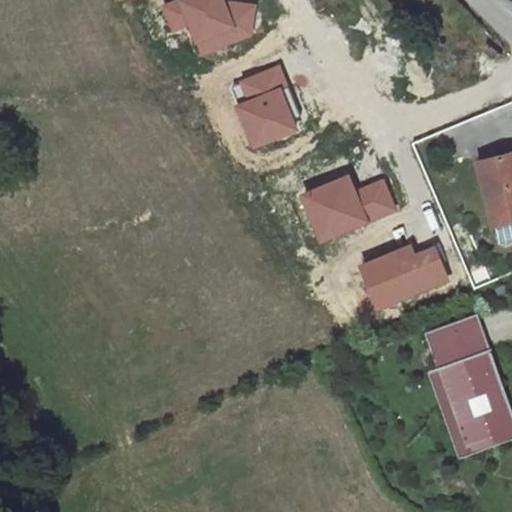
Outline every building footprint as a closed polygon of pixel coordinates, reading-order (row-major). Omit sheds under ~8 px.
[(246,35),(250,6),(223,2),(221,0),(181,0),(165,7),(175,29),(188,23),(201,54),(246,35)] [(294,128),(290,120),(298,116),(278,69),(242,84),(250,104),(238,109),(254,145),(294,128)] [(511,152),(480,159),(494,221),(511,217),(511,152)] [(383,181),(353,194),(346,178),(303,196),(321,239),(394,208),(383,181)] [(409,247),(360,268),(377,308),(446,279),(433,249),(414,258),(409,247)] [(439,368),(487,349),(474,315),(426,333),(439,368)] [(439,368),(429,371),(461,457),(511,437),(511,415),(487,349),(439,368)]
